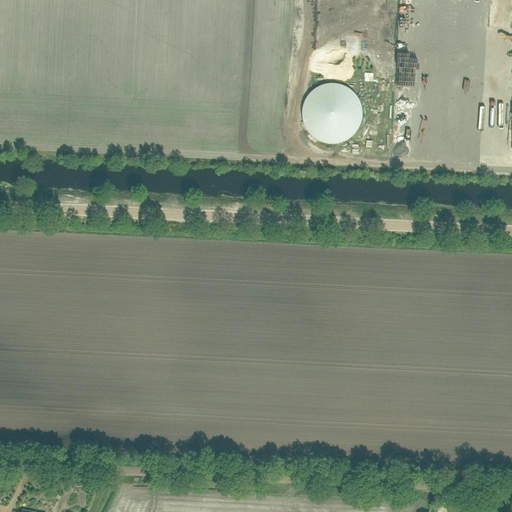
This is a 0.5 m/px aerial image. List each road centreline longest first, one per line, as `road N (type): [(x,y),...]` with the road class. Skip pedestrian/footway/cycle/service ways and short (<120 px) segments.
road 1 (tertiary): [(511,231),(0,206)]
road 2 (unclassified): [(511,490),(0,465)]
road 3 (track): [(511,170),(0,145)]
